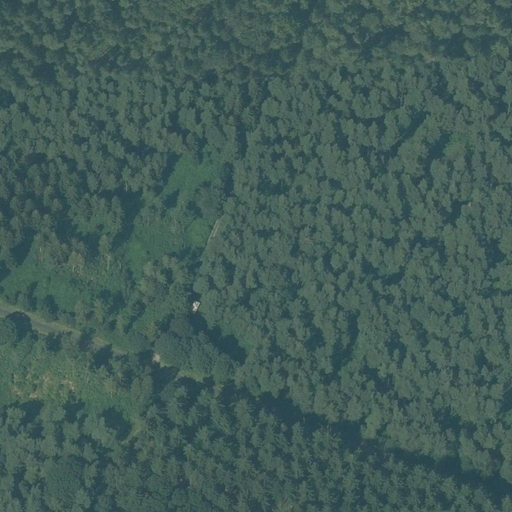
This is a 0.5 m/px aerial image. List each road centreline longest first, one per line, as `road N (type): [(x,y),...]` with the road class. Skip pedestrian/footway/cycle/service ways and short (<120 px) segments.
road 1 (track): [(301,0),(153,369)]
road 2 (track): [(511,503),(189,382)]
road 3 (track): [(153,369),(0,311)]
road 4 (track): [(100,511),(125,450),(189,382)]
